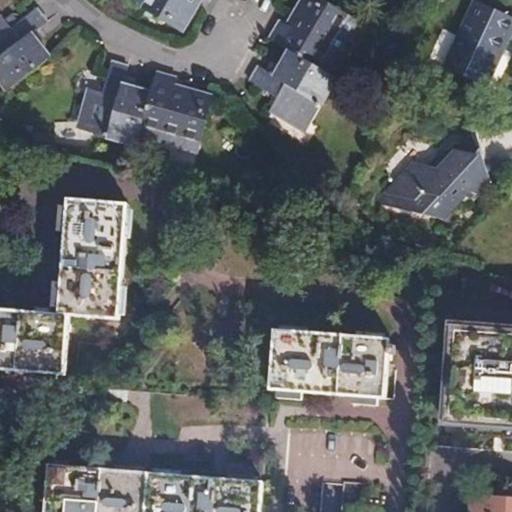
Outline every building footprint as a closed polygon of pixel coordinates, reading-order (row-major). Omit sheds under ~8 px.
[(131,0),(130,2),(140,8),(144,0),(131,0)] [(208,0),(144,0),(140,8),(179,32),(195,6),(191,3),(192,0),(202,0),(207,3),(208,0)] [(278,21),(266,39),(286,52),(324,75),(335,56),(325,50),(345,15),(320,0),(300,0),(290,18),(294,20),(289,28),(278,21)] [(487,50),(504,19),(467,0),(466,0),(435,64),(477,86),(493,54),(487,50)] [(0,20),(0,83),(5,90),(48,56),(36,41),(32,44),(27,37),(45,21),(35,8),(9,28),(2,19),(0,20)] [(325,50),(335,56),(355,22),(345,15),(325,50)] [(304,130),(333,80),(324,75),(286,52),(277,68),(280,71),(275,79),(255,66),(246,82),(273,98),(267,108),(304,130)] [(101,86),(119,90),(126,66),(108,61),(101,86)] [(171,92),(176,77),(153,73),(148,93),(134,139),(157,144),(161,132),(198,143),(211,98),(181,89),(179,93),(171,92)] [(119,90),(101,86),(99,93),(89,90),(78,130),(132,145),(134,139),(148,93),(130,88),(129,92),(119,90)] [(195,154),(198,143),(161,132),(157,144),(195,154)] [(453,152),(473,157),(477,153),(471,133),(453,152)] [(466,165),(473,157),(453,152),(449,157),(441,150),(424,167),(411,164),(376,203),(432,216),(434,209),(444,211),(455,199),(467,202),(486,182),(466,165)] [(54,314),(68,315),(115,319),(126,204),(64,198),(63,205),(52,204),(50,230),(61,231),(54,314)] [(68,315),(54,314),(0,309),(0,369),(62,374),(68,315)] [(480,425),(510,427),(511,427),(511,328),(477,326),(477,321),(457,320),(456,324),(448,323),(440,422),(480,425)] [(272,331),(266,391),(273,392),(273,399),(299,400),(300,394),(381,401),(385,356),(390,357),(391,345),(387,344),(387,341),(272,331)] [(510,439),(510,427),(480,425),(480,436),(510,439)] [(258,511),(261,482),(47,465),(43,511),(258,511)] [(359,506),(361,484),(322,481),(320,504),(359,506)] [(511,511),(511,500),(470,496),(468,511),(511,511)]
